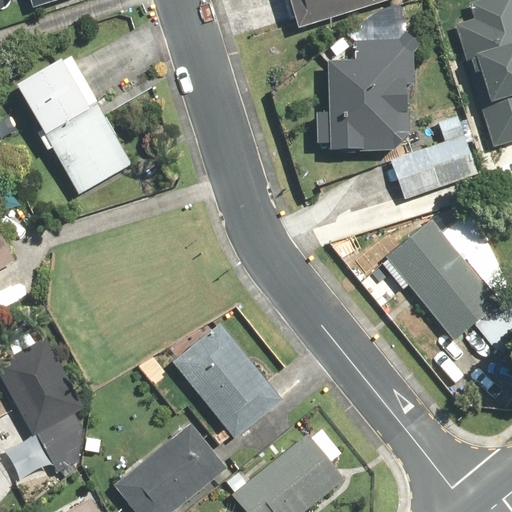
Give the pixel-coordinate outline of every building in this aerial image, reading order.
[(26,0),(30,11),(66,0),(26,0)] [(287,0),(298,33),(399,1),(398,0),(287,0)] [(453,28),(491,151),(511,145),(511,0),(489,0),(468,6),(473,22),(453,28)] [(406,89),(413,88),(412,55),(419,48),(404,34),(399,40),(352,41),(353,64),(325,64),(327,154),(357,154),(357,155),(392,155),(392,153),(407,153),(406,89)] [(66,58),(13,89),(77,198),(130,167),(66,58)] [(390,163),(404,202),(476,177),(462,138),(390,163)] [(430,222),(378,263),(402,292),(407,289),(452,345),(498,307),(430,222)] [(0,270),(12,264),(0,241),(0,270)] [(170,366),(231,442),(282,401),(220,326),(170,366)] [(0,365),(0,381),(31,437),(83,408),(45,340),(0,365)] [(112,484),(133,511),(173,511),(226,470),(188,423),(112,484)] [(305,434),(229,496),(242,511),(303,511),(343,481),(305,434)] [(96,511),(89,499),(65,511),(96,511)]
